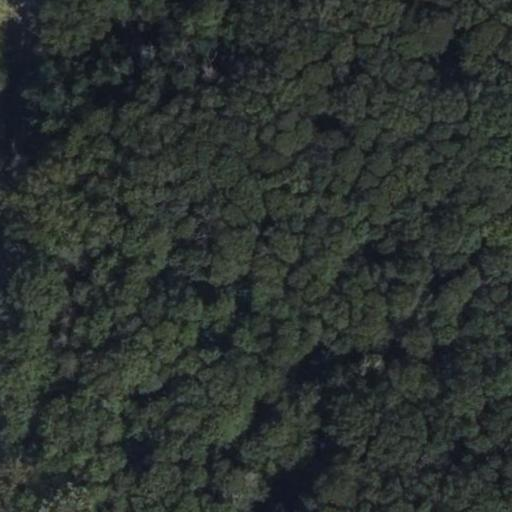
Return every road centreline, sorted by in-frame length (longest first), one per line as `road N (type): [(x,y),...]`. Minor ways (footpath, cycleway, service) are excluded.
road 1 (track): [(32,0),(0,298)]
road 2 (track): [(447,0),(511,232)]
